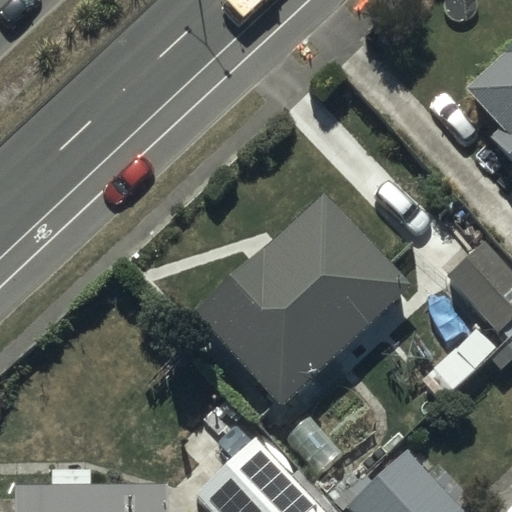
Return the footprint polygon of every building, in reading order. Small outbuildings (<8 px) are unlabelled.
[(511,38),(461,85),(497,124),(485,134),(511,164),(511,38)] [(279,400),(407,283),(321,190),(193,307),(279,400)] [(511,284),(486,255),(446,291),(500,350),(511,339),(511,284)] [(317,511),(250,440),(192,493),(209,511),(317,511)] [(461,511),(463,511),(404,449),(345,504),(352,511),(461,511)] [(163,511),(164,481),(8,481),(8,511),(163,511)]
